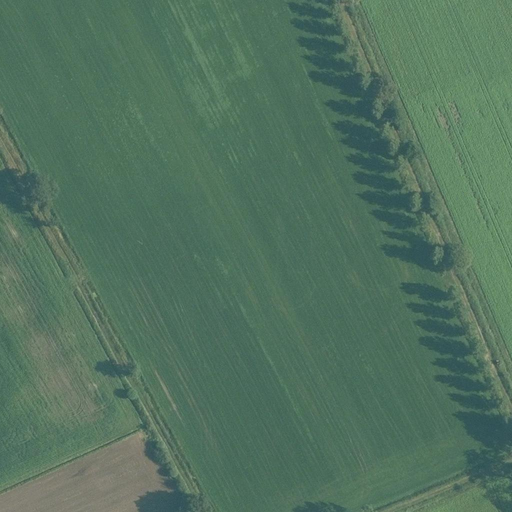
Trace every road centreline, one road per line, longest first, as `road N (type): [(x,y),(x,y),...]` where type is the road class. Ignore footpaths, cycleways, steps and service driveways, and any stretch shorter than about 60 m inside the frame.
road 1 (track): [(511,415),(340,0)]
road 2 (track): [(197,511),(0,147)]
road 3 (track): [(393,511),(511,459)]
